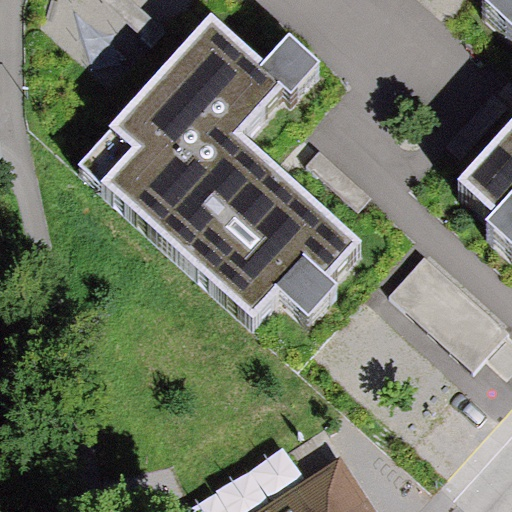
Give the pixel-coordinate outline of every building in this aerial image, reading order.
[(132,0),(114,0),(99,22),(151,60),(174,30),(132,0)] [(284,99),(209,34),(83,180),(251,325),(301,268),(327,290),(358,255),(238,152),(284,99)] [(511,145),(463,199),(493,226),(511,205),(511,145)] [(511,332),(436,263),(399,303),(483,380),(511,348),(511,332)] [(264,511),(374,511),(341,461),(264,511)]
